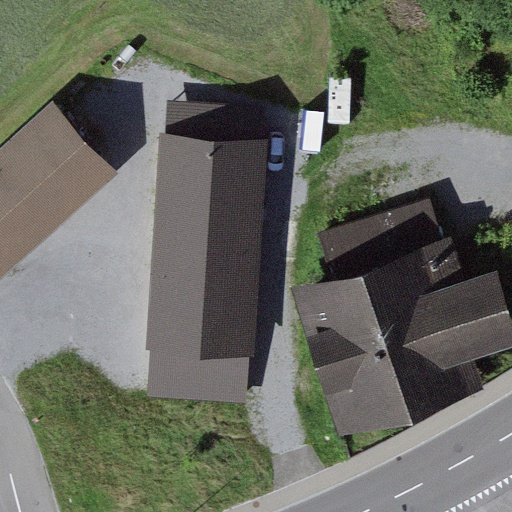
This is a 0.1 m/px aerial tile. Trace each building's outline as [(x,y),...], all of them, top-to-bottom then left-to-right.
[(0,152),(0,282),(119,174),(54,103),(0,152)] [(169,103),(167,135),(264,140),(266,108),(169,103)] [(159,134),(147,351),(152,351),(251,357),(256,357),(269,141),(264,140),(167,135),(159,134)] [(320,236),(333,277),(445,241),(431,201),(320,236)] [(292,290),(339,438),(484,392),(475,361),(511,349),(511,318),(497,273),(469,283),(454,238),(445,241),(333,277),(292,290)] [(248,403),(251,357),(152,351),(149,398),(248,403)]
